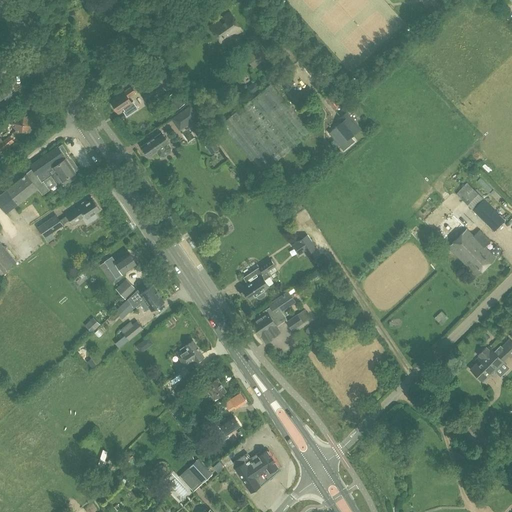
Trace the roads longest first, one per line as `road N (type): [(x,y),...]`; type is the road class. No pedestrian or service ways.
road 1 (unclassified): [(325,465),(511,279)]
road 2 (primary): [(221,329),(77,115)]
road 3 (unclassified): [(212,0),(77,115)]
road 4 (primary): [(221,329),(314,478)]
road 5 (primary): [(325,465),(221,329)]
road 6 (primary): [(77,115),(0,0)]
